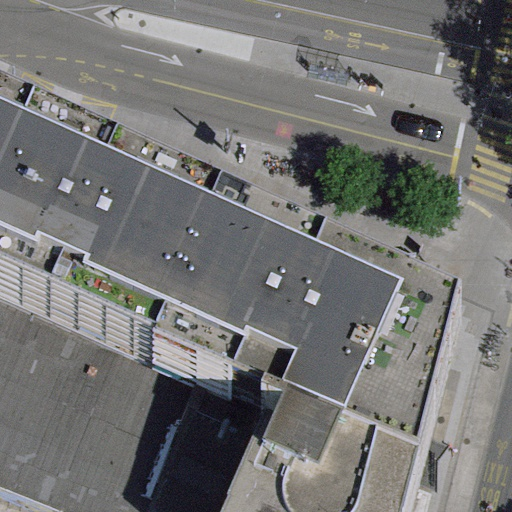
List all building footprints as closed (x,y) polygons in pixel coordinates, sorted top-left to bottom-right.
[(250,237),(0,127),(0,312),(180,390),(250,237)] [(464,331),(250,237),(180,390),(198,398),(302,448),(419,494),(464,331)] [(0,502),(24,511),(156,511),(198,398),(180,390),(0,312),(0,502)] [(277,510),(302,448),(198,398),(156,511),(246,511),(252,500),(277,510)] [(414,511),(419,494),(302,448),(277,510),(252,500),(246,511),(414,511)]
